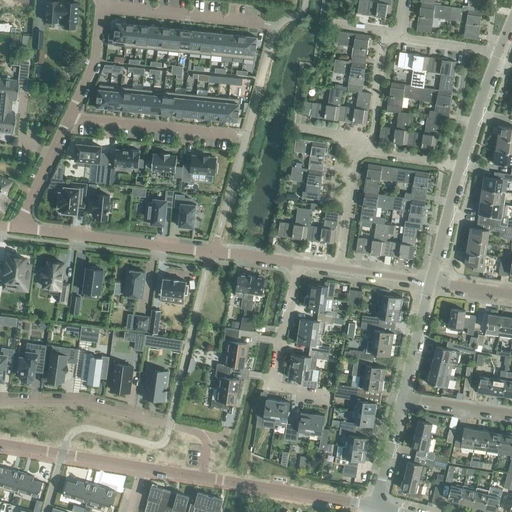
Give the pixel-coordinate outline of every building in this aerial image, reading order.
[(7,0),(3,23),(11,25),(15,0),(7,0)] [(379,0),(379,2),(369,1),(369,0),(359,0),(358,14),(362,15),(362,14),(390,18),(392,0),(379,0)] [(468,0),(467,9),(482,11),(481,11),(482,0),(468,0)] [(66,22),(65,28),(74,29),(74,23),(76,23),(78,3),(65,2),(65,4),(58,3),(58,2),(46,1),(44,21),(56,22),(57,17),(64,17),(64,22),(66,22)] [(433,17),(450,19),(452,7),(434,4),(421,2),(417,30),(416,30),(416,31),(431,33),(433,17)] [(478,39),(482,11),(467,9),(452,7),(450,19),(466,22),(464,38),(478,40),(478,39)] [(115,35),(114,45),(125,47),(127,24),(116,23),(116,29),(115,29),(114,35),(115,35)] [(127,24),(125,47),(136,48),(138,25),(127,24)] [(147,49),(149,26),(138,25),(136,48),(147,49)] [(147,49),(157,50),(160,27),(149,26),(147,49)] [(170,28),(160,27),(157,50),(168,51),(170,28)] [(170,28),(168,51),(179,52),(181,29),(170,28)] [(179,52),(190,53),(192,30),(181,29),(179,52)] [(200,54),(203,32),(192,30),(190,53),(200,54)] [(34,31),(33,47),(41,48),(42,32),(34,31)] [(337,44),(353,46),(351,61),(351,62),(366,64),(366,63),(365,63),(369,35),(339,31),(337,44)] [(203,32),(200,54),(211,55),(213,33),(203,32)] [(211,55),(222,56),(224,34),(213,33),(211,55)] [(235,35),(224,34),(222,56),(233,58),(235,35)] [(233,58),(243,59),(246,36),(235,35),(233,58)] [(257,37),(246,36),(243,59),(254,60),(256,49),(257,43),(256,43),(257,37)] [(424,87),(426,71),(428,57),(400,53),(401,52),(400,52),(398,66),(413,69),(411,85),(422,87),(421,87),(424,87)] [(18,80),(0,78),(0,131),(13,133),(15,113),(7,113),(8,99),(16,100),(18,85),(26,86),(28,66),(24,66),(25,58),(13,57),(12,65),(19,65),(18,80)] [(426,71),(441,73),(439,90),(452,92),(455,73),(458,73),(459,67),(456,66),(456,61),(428,57),(429,57),(428,57),(426,71)] [(358,92),(358,91),(361,92),(366,64),(351,62),(351,61),(335,59),(333,71),(350,74),(348,90),(358,92)] [(386,110),(386,111),(399,112),(401,112),(403,97),(419,99),(420,99),(421,87),(422,87),(411,85),(391,82),(387,110),(386,110)] [(108,108),(110,86),(99,85),(98,95),(97,95),(97,101),(98,101),(97,107),(108,108)] [(110,86),(108,108),(119,109),(121,87),(110,86)] [(119,109),(130,111),(132,88),(121,87),(119,109)] [(436,102),(434,118),(440,119),(448,120),(448,119),(452,92),(439,90),(424,87),(421,87),(420,99),(419,99),(419,100),(436,102)] [(130,111),(140,112),(143,89),(132,88),(130,111)] [(311,116),(338,120),(341,106),(343,89),(330,88),(328,104),(312,102),(310,116),(311,117),(311,116)] [(153,90),(143,89),(140,112),(151,113),(153,90)] [(164,91),(153,90),(151,113),(162,114),(164,91)] [(175,92),(164,91),(162,114),(172,115),(175,92)] [(341,106),(338,120),(339,120),(367,124),(371,93),(361,92),(358,91),(358,92),(356,108),(341,106)] [(183,116),(185,93),(175,92),(172,115),(183,116)] [(183,116),(194,117),(196,94),(185,93),(183,116)] [(207,95),(196,94),(194,117),(205,118),(207,95)] [(215,119),(218,97),(207,95),(205,118),(215,119)] [(215,119),(226,120),(228,98),(218,97),(215,119)] [(240,99),(228,98),(226,120),(237,121),(238,115),(239,116),(239,110),(240,99)] [(379,140),(407,144),(409,131),(412,114),(401,112),(399,112),(396,129),(381,126),(379,141),(379,140)] [(435,149),(440,119),(434,118),(427,117),(425,133),(409,131),(407,144),(413,145),(412,146),(435,149)] [(511,127),(499,126),(497,138),(511,140),(511,127)] [(308,169),(323,171),(323,170),(322,170),(326,143),(296,138),(294,151),(311,153),(308,169)] [(511,152),(511,140),(497,138),(496,150),(511,152)] [(75,160),(98,162),(96,183),(105,184),(108,154),(100,153),(101,147),(101,146),(100,146),(92,146),(92,145),(91,145),(87,145),(86,145),(78,144),(77,144),(77,145),(77,146),(75,146),(74,154),(76,154),(75,160)] [(139,152),(139,150),(123,149),(123,150),(116,149),(114,166),(126,167),(126,166),(138,168),(138,167),(143,167),(143,160),(139,159),(140,152),(139,152)] [(511,152),(496,150),(496,151),(494,151),(493,157),(495,158),(494,163),(511,165),(511,168),(511,152)] [(153,154),(151,170),(175,172),(174,177),(182,178),(183,167),(176,166),(177,156),(169,155),(169,153),(161,153),(161,154),(153,154)] [(183,165),(182,180),(190,181),(191,172),(214,175),(215,173),(217,173),(217,164),(215,164),(216,158),(208,157),(208,156),(200,155),(200,156),(192,156),(191,166),(183,165)] [(380,179),(397,181),(399,168),(368,164),(365,186),(366,186),(365,192),(378,194),(380,179)] [(319,199),(323,171),(308,169),(292,166),(290,179),(307,182),(306,192),(303,191),(302,197),(319,200),(319,199)] [(113,184),(115,169),(107,168),(106,183),(113,184)] [(428,182),(429,173),(399,168),(397,181),(413,184),(411,199),(426,201),(426,200),(425,200),(427,187),(430,188),(431,182),(428,182)] [(0,211),(2,211),(4,200),(5,195),(11,182),(0,176),(0,211)] [(484,176),(482,189),(506,192),(505,192),(507,180),(484,176)] [(76,213),(77,207),(85,208),(86,199),(87,184),(78,183),(71,182),(70,188),(63,188),(62,191),(60,190),(60,199),(59,208),(61,208),(60,211),(63,212),(63,213),(73,214),(73,213),(76,213)] [(109,210),(111,210),(112,201),(109,201),(110,196),(96,194),(97,184),(89,183),(88,199),(94,200),(94,208),(94,216),(97,216),(97,217),(107,218),(108,212),(109,212),(109,210)] [(481,196),(480,201),(504,204),(506,192),(482,189),(480,189),(479,196),(481,196)] [(153,202),(147,202),(145,221),(151,221),(151,223),(163,224),(165,206),(171,207),(173,191),(165,190),(164,201),(153,200),(153,202)] [(360,220),(376,223),(384,224),(385,218),(375,216),(377,207),(393,209),(395,197),(378,194),(365,192),(363,201),(360,200),(359,206),(363,206),(361,220),(360,219),(360,220)] [(184,195),(176,194),(174,207),(181,208),(179,226),(182,226),(181,228),(190,229),(191,227),(194,228),(196,205),(190,204),(191,199),(184,198),(184,195)] [(411,199),(395,197),(393,209),(410,211),(408,227),(407,227),(417,228),(417,229),(421,229),(426,201),(411,199)] [(480,201),(478,213),(484,214),(489,215),(489,217),(488,217),(487,223),(492,224),(507,226),(508,220),(508,216),(502,216),(504,204),(480,201)] [(295,224),(280,222),(277,236),(278,236),(292,237),(306,240),(306,239),(308,225),(311,209),(310,209),(304,208),(298,207),(295,224)] [(324,228),(308,225),(306,239),(334,243),(339,213),(326,211),(324,228)] [(357,251),(384,255),(386,241),(387,241),(388,233),(389,225),(389,224),(384,224),(376,223),(374,240),(358,237),(356,252),(357,252),(357,251)] [(505,238),(511,239),(511,237),(511,233),(506,232),(507,226),(492,224),(491,230),(501,232),(500,233),(501,235),(502,237),(503,238),(505,238)] [(402,243),(387,241),(386,241),(384,255),(385,255),(413,259),(417,229),(417,228),(407,227),(408,227),(405,226),(402,243)] [(470,227),(468,240),(487,242),(489,230),(470,227)] [(467,251),(467,252),(486,255),(487,242),(468,240),(466,239),(465,247),(467,247),(467,250),(466,250),(467,251)] [(486,255),(467,252),(465,264),(474,265),(473,270),(483,271),(486,255)] [(7,262),(5,262),(3,273),(5,273),(4,284),(16,285),(16,289),(26,290),(29,264),(28,264),(28,266),(23,265),(24,258),(8,255),(7,262)] [(504,257),(501,275),(507,275),(510,258),(504,257)] [(39,279),(45,280),(44,287),(49,287),(49,293),(59,295),(58,302),(66,303),(68,284),(61,283),(64,263),(57,262),(57,260),(49,259),(49,261),(47,261),(46,268),(41,267),(39,279)] [(90,266),(90,268),(87,268),(84,291),(100,294),(103,270),(100,269),(100,268),(90,266)] [(145,272),(127,270),(124,295),(142,298),(145,272)] [(248,299),(249,293),(252,274),(250,274),(250,276),(247,275),(248,274),(242,273),(241,274),(239,274),(236,295),(244,297),(244,299),(248,299)] [(253,274),(252,274),(249,293),(248,299),(252,300),(253,294),(261,295),(263,286),(266,287),(268,280),(264,279),(264,278),(262,277),(262,276),(256,275),(256,276),(253,276),(253,274)] [(186,285),(187,281),(179,280),(179,279),(171,278),(171,279),(163,278),(161,294),(185,297),(185,294),(187,294),(188,285),(186,285)] [(309,283),(307,295),(327,298),(333,299),(335,283),(325,281),(324,286),(309,283)] [(353,306),(356,290),(349,289),(347,305),(353,306)] [(376,305),(381,306),(401,309),(403,297),(389,295),(390,290),(379,289),(376,305)] [(362,291),(356,290),(353,306),(360,307),(362,291)] [(306,305),(305,307),(319,309),(318,315),(334,317),(335,311),(331,311),(333,299),(327,298),(307,295),(307,297),(305,297),(304,305),(306,305)] [(73,296),(70,313),(78,314),(80,297),(73,296)] [(363,315),(362,322),(382,324),(382,318),(399,321),(401,309),(381,306),(379,318),(363,315)] [(465,310),(451,308),(449,325),(463,327),(468,328),(467,334),(473,334),(476,316),(465,314),(465,310)] [(157,334),(160,310),(152,309),(149,333),(157,334)] [(485,334),(499,336),(500,331),(502,316),(488,314),(485,334)] [(136,315),(134,330),(147,331),(148,317),(136,315)] [(320,322),(333,324),(334,317),(318,315),(317,321),(300,319),(298,330),(318,333),(320,322)] [(511,337),(511,317),(502,316),(500,331),(499,336),(511,337)] [(253,331),(254,323),(250,318),(243,317),(241,329),(253,331)] [(381,330),(382,324),(362,322),(361,328),(369,329),(367,341),(368,341),(392,344),(394,332),(381,330)] [(96,342),(98,328),(81,326),(80,339),(96,342)] [(225,327),(224,334),(239,336),(240,329),(225,327)] [(310,344),(309,350),(329,353),(330,347),(321,345),(322,342),(319,338),(318,338),(318,333),(298,330),(297,342),(310,344)] [(145,334),(138,333),(137,341),(136,341),(134,349),(143,350),(145,334)] [(146,334),(144,344),(155,346),(156,338),(157,338),(157,336),(146,334)] [(227,340),(226,352),(248,356),(248,349),(247,349),(248,343),(238,342),(239,336),(224,334),(223,340),(227,340)] [(478,334),(477,337),(476,344),(482,345),(485,335),(478,334)] [(475,348),(476,344),(477,337),(470,336),(468,346),(475,348)] [(171,348),(181,350),(183,340),(172,338),(171,348)] [(391,356),(392,344),(368,341),(367,349),(366,348),(363,349),(362,351),(349,350),(349,351),(344,350),(343,355),(357,357),(373,359),(374,353),(391,356)] [(448,341),(446,348),(452,350),(455,350),(455,349),(474,353),(474,350),(475,348),(468,346),(448,341)] [(30,379),(32,379),(33,368),(36,368),(37,359),(45,360),(46,346),(35,344),(34,353),(25,352),(24,358),(19,357),(17,369),(19,370),(19,371),(19,377),(21,377),(21,380),(29,381),(30,379)] [(446,348),(436,346),(433,358),(449,362),(453,363),(457,364),(461,350),(455,349),(455,350),(452,350),(446,348)] [(62,353),(52,352),(52,354),(51,354),(48,380),(53,380),(55,381),(58,381),(59,381),(64,382),(65,372),(66,373),(66,371),(67,366),(67,365),(66,365),(66,362),(76,363),(78,349),(62,347),(62,353)] [(3,371),(4,371),(4,366),(4,365),(11,365),(13,350),(1,348),(0,355),(0,354),(0,381),(2,381),(3,371)] [(290,366),(310,369),(311,357),(328,359),(329,353),(309,350),(308,356),(292,354),(290,366)] [(217,363),(216,370),(230,372),(231,366),(244,367),(245,362),(247,362),(248,356),(226,352),(224,364),(217,363)] [(107,378),(110,356),(102,355),(102,358),(94,357),(94,355),(93,355),(93,354),(85,353),(81,378),(89,379),(88,383),(99,384),(100,377),(107,378)] [(372,365),(373,359),(357,357),(356,363),(361,364),(359,376),(361,376),(384,379),(385,367),(372,365)] [(453,363),(449,362),(433,358),(430,370),(450,375),(453,363)] [(115,364),(111,390),(129,392),(133,366),(115,364)] [(308,380),(310,369),(290,366),(288,377),(302,379),(301,386),(316,388),(317,381),(308,380)] [(147,374),(144,398),(164,401),(165,392),(163,391),(163,387),(166,387),(168,371),(155,370),(155,375),(147,374)] [(219,376),(217,388),(239,392),(240,385),(238,385),(239,379),(229,378),(230,372),(216,370),(215,376),(219,376)] [(454,376),(450,375),(430,370),(429,374),(427,374),(425,382),(448,387),(450,379),(453,380),(454,376)] [(491,393),(504,395),(507,372),(501,371),(500,379),(493,378),(491,393)] [(349,392),(364,395),(365,389),(382,391),(384,379),(361,376),(359,387),(343,385),(342,386),(336,385),(335,391),(349,392)] [(478,391),(491,393),(493,378),(480,376),(478,391)] [(236,403),(237,398),(238,398),(239,392),(217,388),(213,388),(211,406),(225,408),(226,402),(236,403)] [(357,400),(355,411),(375,414),(377,403),(364,401),(364,395),(349,392),(348,399),(357,400)] [(264,418),(275,420),(278,400),(266,398),(264,412),(258,411),(256,427),(262,428),(264,418)] [(290,402),(278,400),(275,420),(287,422),(290,402)] [(373,426),(374,420),(375,414),(355,411),(354,423),(341,421),(340,427),(356,430),(357,424),(373,426)] [(310,433),(312,420),(313,413),(301,412),(299,425),(293,424),(290,440),(297,441),(298,432),(310,433)] [(313,413),(312,420),(310,433),(321,435),(319,448),(326,449),(329,429),(322,428),(324,415),(313,413)] [(418,420),(415,433),(429,437),(432,423),(433,424),(438,421),(438,419),(426,416),(425,422),(418,420)] [(286,423),(284,439),(285,439),(290,440),(293,424),(286,423)] [(355,436),(356,430),(340,427),(339,434),(349,435),(347,447),(367,450),(368,438),(355,436)] [(454,446),(473,449),(476,429),(464,427),(462,437),(456,436),(454,446)] [(452,442),(455,429),(450,428),(446,441),(452,442)] [(476,429),(473,449),(486,451),(489,431),(476,429)] [(499,453),(499,448),(502,433),(489,431),(486,451),(499,453)] [(506,434),(502,433),(499,448),(499,453),(511,455),(511,458),(511,432),(507,432),(506,434)] [(416,456),(432,460),(433,454),(434,454),(435,452),(430,451),(433,438),(429,437),(415,433),(412,447),(417,449),(416,456)] [(365,461),(367,450),(347,447),(343,446),(343,455),(341,456),(341,457),(339,457),(335,459),(335,463),(356,466),(357,460),(365,461)] [(433,454),(432,460),(447,463),(448,458),(434,454),(433,454)] [(445,469),(447,463),(432,460),(431,465),(445,469)] [(429,467),(408,461),(405,475),(426,480),(429,467)] [(455,466),(450,465),(446,479),(451,480),(455,466)] [(0,466),(0,488),(14,492),(15,490),(14,490),(20,472),(0,466)] [(20,472),(14,490),(15,490),(38,497),(43,482),(33,479),(34,477),(20,472)] [(426,480),(405,475),(401,489),(407,490),(406,494),(420,498),(424,480),(426,480)] [(67,480),(63,495),(86,502),(87,502),(92,485),(77,480),(77,483),(67,480)] [(436,483),(432,501),(437,502),(442,484),(436,483)] [(164,511),(170,492),(162,490),(163,488),(152,484),(145,511),(148,511),(164,511)] [(447,500),(460,503),(464,488),(464,486),(456,484),(456,486),(451,485),(447,500)] [(86,502),(85,506),(104,511),(106,505),(112,506),(116,491),(92,485),(87,502),(86,502)] [(476,491),(464,488),(460,503),(472,506),(476,491)] [(472,506),(485,509),(488,494),(489,492),(476,489),(476,491),(472,506)] [(205,511),(211,494),(199,491),(196,503),(191,502),(188,511),(205,511)] [(178,494),(170,492),(164,511),(184,511),(189,495),(179,492),(178,494)] [(222,498),(211,494),(205,511),(220,511),(221,510),(219,510),(222,498)] [(497,511),(501,497),(488,494),(485,509),(497,511)]
